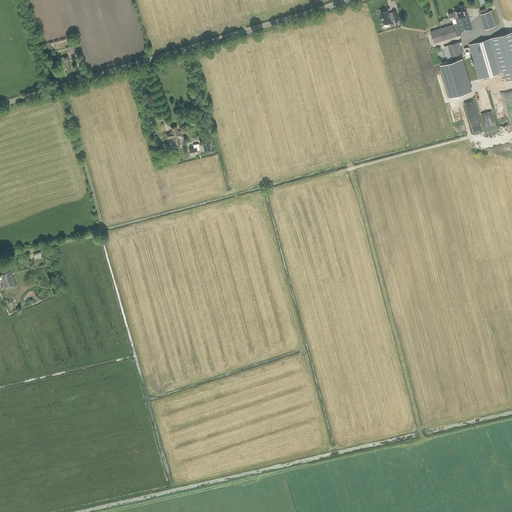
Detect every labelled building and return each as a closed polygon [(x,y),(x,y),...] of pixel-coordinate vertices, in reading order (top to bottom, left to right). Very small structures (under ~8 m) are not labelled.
[(455,12),(448,14),(449,18),(455,16),(457,23),(453,25),(456,36),(461,35),(460,33),(472,29),(465,9),(463,5),(459,6),(460,8),(454,9),(455,12)] [(489,11),(488,8),(480,10),(481,14),(480,14),(485,29),(497,26),(492,10),(489,11)] [(389,14),(388,10),(380,13),(383,24),(391,22),(391,21),(395,20),(395,21),(399,19),(396,11),(392,12),(392,13),(389,14)] [(453,25),(430,31),(434,43),(456,36),(453,25)] [(504,72),(507,81),(511,79),(511,31),(469,45),(479,79),(504,72)] [(452,57),(463,54),(459,42),(448,45),(452,57)] [(460,60),(441,66),(451,98),(469,92),(460,60)] [(178,131),(177,126),(171,127),(172,132),(165,133),(167,139),(172,138),(174,146),(180,144),(179,138),(183,137),(181,130),(178,131)] [(473,128),(475,136),(483,133),(480,126),(473,128)] [(191,155),(198,154),(197,150),(200,150),(199,144),(193,145),(194,148),(189,148),(191,155)] [(10,267),(9,261),(3,263),(4,268),(0,268),(1,271),(0,270),(0,277),(1,278),(2,282),(3,282),(4,289),(16,286),(11,267),(10,267)]
